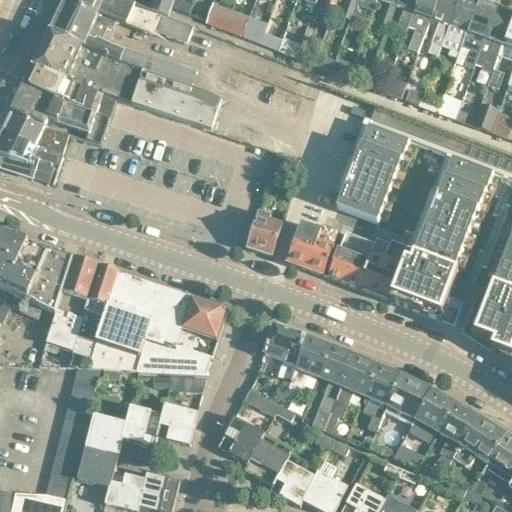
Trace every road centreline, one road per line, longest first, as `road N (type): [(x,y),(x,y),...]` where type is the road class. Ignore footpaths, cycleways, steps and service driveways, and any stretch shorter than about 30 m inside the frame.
road 1 (residential): [(264,290),(0,196)]
road 2 (residential): [(511,403),(400,340),(264,290)]
road 3 (residential): [(264,290),(214,415),(191,509)]
road 4 (unknown): [(400,340),(425,219)]
